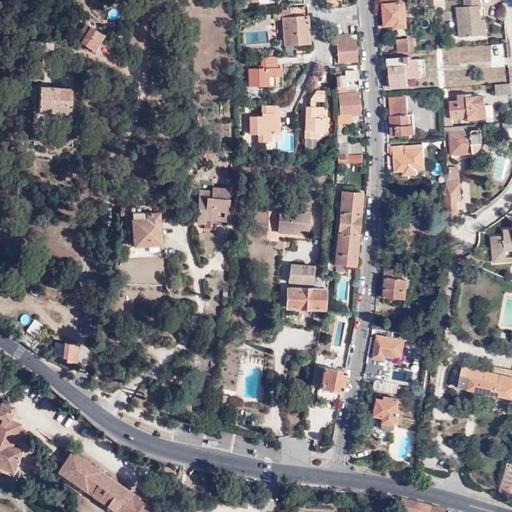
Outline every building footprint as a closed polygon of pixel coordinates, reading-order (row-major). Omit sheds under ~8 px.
[(479,19),(477,0),(463,0),(464,6),(457,7),(460,40),(480,38),(479,19)] [(407,27),(407,26),(407,20),(406,10),(405,4),(405,3),(384,5),(385,26),(395,25),(395,29),(407,27)] [(306,6),(289,8),(290,11),(291,18),(283,19),(283,20),(286,46),(301,44),(301,50),(311,49),(306,6)] [(291,18),(290,11),(285,12),(282,15),(278,15),(278,20),(283,20),(283,19),(291,18)] [(75,23),(70,32),(76,33),(83,38),(79,45),(92,53),(102,37),(80,24),(75,23)] [(336,66),(339,66),(339,61),(356,60),(354,42),(353,42),(352,36),(334,38),(336,66)] [(397,51),(408,51),(408,39),(397,40),(397,51)] [(276,70),(276,58),(260,59),(261,69),(247,70),(248,89),(275,88),(274,70),(276,70)] [(411,66),(410,62),(410,59),(388,60),(388,67),(389,67),(391,88),(409,87),(408,78),(420,77),(420,66),(411,66)] [(425,61),(410,62),(411,66),(420,66),(420,77),(426,77),(425,61)] [(340,72),(340,66),(339,66),(336,66),(336,69),(337,89),(356,89),(358,88),(357,71),(340,72)] [(495,95),(511,94),(510,83),(494,84),(495,95)] [(356,95),(356,89),(337,89),(337,92),(346,91),(346,96),(341,96),(341,116),(337,116),(337,124),(351,124),(351,115),(360,115),(359,95),(356,95)] [(71,92),(38,90),(37,115),(70,117),(71,92)] [(311,108),(315,108),(315,103),(324,103),(324,93),(317,92),(312,100),(311,108)] [(468,100),(468,96),(459,96),(459,101),(451,101),(452,121),(469,120),(469,123),(480,123),(480,112),(487,112),(487,100),(473,100),(468,100)] [(408,98),(396,98),(397,115),(392,116),(393,136),(415,135),(414,114),(409,114),(408,98)] [(278,114),(278,107),(261,106),(262,117),(250,117),(250,135),(258,135),(258,143),(271,142),(271,134),(277,134),(277,119),(275,119),(275,114),(278,114)] [(324,108),(315,108),(311,108),(306,108),(304,139),(314,140),(315,133),(320,133),(327,133),(328,120),(323,120),(324,108)] [(466,129),(444,132),(444,137),(449,137),(450,156),(469,154),(473,153),(477,151),(479,149),(480,146),(479,133),(466,135),(466,129)] [(347,156),(361,155),(361,145),(346,145),(345,136),(337,136),(337,156),(342,156),(347,156)] [(396,173),(405,172),(421,170),(428,170),(425,148),(407,150),(407,146),(393,148),(393,156),(395,156),(396,173)] [(212,151),(195,148),(194,153),(203,156),(212,157),(212,151)] [(450,177),(460,181),(460,169),(450,169),(450,177)] [(348,173),(340,172),(339,181),(347,181),(348,173)] [(446,177),(442,227),(451,223),(451,217),(459,217),(458,202),(461,202),(460,181),(450,177),(446,177)] [(206,185),(206,189),(206,195),(197,195),(196,220),(204,220),(204,216),(225,217),(226,186),(206,185)] [(361,193),(341,192),(339,215),(335,265),(355,266),(361,193)] [(120,212),(120,238),(132,238),(132,250),(160,248),(159,214),(151,214),(151,208),(146,208),(146,214),(138,214),(137,206),(130,206),(120,212)] [(283,211),(294,211),(281,209),(277,230),(282,231),(283,211)] [(311,215),(294,211),(283,211),(282,231),(295,233),(295,235),(307,237),(311,215)] [(511,229),(505,230),(506,236),(493,238),(496,262),(509,261),(508,257),(508,250),(508,246),(511,245),(511,229)] [(312,268),(289,267),(286,284),(310,285),(312,268)] [(397,271),(386,269),(385,278),(384,278),(382,297),(407,300),(408,292),(414,293),(415,281),(409,280),(409,272),(397,270),(397,271)] [(323,290),(285,290),(285,310),(323,310),(323,290)] [(25,330),(35,337),(43,325),(34,318),(25,330)] [(421,336),(393,331),(392,338),(378,335),(374,358),(387,360),(387,355),(403,357),(406,341),(409,341),(408,343),(419,345),(421,336)] [(67,363),(78,364),(79,346),(65,345),(64,359),(67,360),(67,363)] [(511,376),(507,376),(492,373),(463,367),(459,387),(511,398),(511,376)] [(511,370),(493,367),(492,373),(507,376),(511,376),(511,370)] [(345,375),(346,369),(342,368),(342,371),(319,368),(316,383),(321,384),(320,389),(342,393),(345,375)] [(397,394),(400,384),(377,380),(375,390),(397,394)] [(400,401),(379,397),(376,419),(381,420),(381,425),(384,426),(386,429),(387,429),(390,430),(393,430),(395,429),(400,401)] [(0,467),(9,472),(18,451),(11,448),(16,436),(14,436),(18,425),(7,420),(11,407),(9,406),(2,404),(0,403),(0,467)] [(419,413),(405,412),(404,428),(417,429),(419,413)] [(71,454),(57,473),(114,511),(150,511),(152,509),(128,493),(109,480),(89,466),(71,454)] [(174,473),(173,471),(173,470),(171,469),(169,467),(166,467),(163,467),(160,470),(158,473),(158,474),(158,476),(158,477),(159,479),(161,481),(164,482),(167,482),(170,481),(172,480),(173,477),(174,475),(174,473)] [(511,471),(506,470),(500,492),(511,495),(511,471)] [(448,511),(449,510),(402,498),(401,511),(448,511)]
